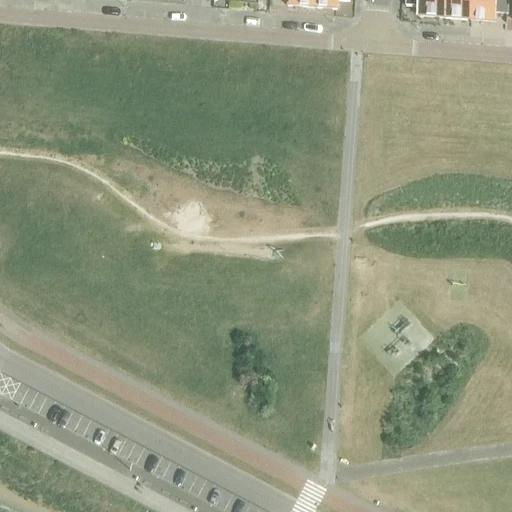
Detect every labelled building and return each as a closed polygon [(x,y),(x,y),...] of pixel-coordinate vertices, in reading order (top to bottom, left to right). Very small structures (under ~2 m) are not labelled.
[(286,0),(286,8),(310,10),(310,0),(286,0)] [(310,0),(310,10),(336,12),(337,3),(349,4),(348,0),(310,0)] [(441,0),(406,0),(406,8),(418,9),(417,18),(446,20),(447,1),(442,1),(441,0)] [(470,22),(471,0),(441,0),(442,1),(447,1),(446,20),(470,22)] [(511,2),(511,0),(471,0),(470,22),(495,24),(496,15),(508,16),(509,3),(511,2)]
